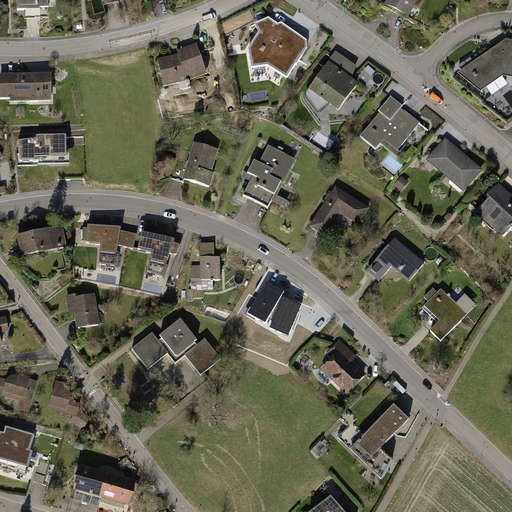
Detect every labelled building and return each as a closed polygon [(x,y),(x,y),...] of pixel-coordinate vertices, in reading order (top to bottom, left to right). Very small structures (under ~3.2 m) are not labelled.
[(16,0),(17,11),(41,9),(42,7),(49,6),(48,0),(16,0)] [(385,0),(383,5),(407,18),(417,0),(385,0)] [(259,33),(249,49),(252,68),(268,66),(287,77),(307,48),(307,40),(282,24),(277,24),(269,18),(255,25),(259,33)] [(511,42),(504,42),(456,75),(479,93),(504,77),(511,78),(511,42)] [(176,55),(156,61),(161,87),(189,81),(205,76),(194,44),(175,52),(176,55)] [(335,51),(308,90),(339,111),(360,83),(352,78),(357,65),(335,51)] [(50,75),(0,75),(0,81),(0,100),(11,99),(11,103),(51,102),(50,75)] [(167,86),(168,92),(191,88),(190,82),(167,86)] [(386,96),(356,135),(376,150),(378,147),(396,160),(420,128),(397,111),(400,106),(386,96)] [(21,144),(18,145),(19,157),(17,157),(18,168),(38,168),(70,167),(70,154),(67,154),(67,139),(48,139),(48,136),(43,136),(20,136),(21,144)] [(439,137),(419,158),(459,195),(478,174),(439,137)] [(195,144),(184,181),(189,182),(211,189),(215,175),(212,174),(219,151),(195,144)] [(268,147),(260,164),(254,161),(247,174),(253,177),(243,196),(249,199),(268,208),(272,201),(285,208),(288,201),(278,196),(284,185),(296,160),(268,147)] [(401,176),(394,185),(402,191),(409,182),(401,176)] [(511,202),(494,186),(473,210),(499,234),(511,220),(511,202)] [(336,187),(310,228),(314,231),(326,238),(341,214),(359,225),(370,208),(336,187)] [(66,249),(62,227),(16,236),(21,258),(66,249)] [(88,229),(83,228),(83,242),(87,242),(87,245),(101,246),(100,265),(114,267),(118,246),(133,249),(136,235),(121,231),(122,229),(88,227),(88,229)] [(175,241),(142,234),(138,251),(153,254),(149,273),(163,277),(175,241)] [(385,252),(368,272),(380,283),(393,268),(410,283),(425,265),(396,240),(385,252)] [(200,266),(192,266),(192,271),(192,290),(188,290),(188,299),(205,298),(205,292),(214,291),(214,282),(221,282),(220,257),(215,257),(214,243),(199,244),(200,266)] [(284,293),(268,283),(247,317),(266,328),(284,293)] [(428,303),(422,309),(438,325),(431,333),(441,343),(477,306),(465,294),(456,303),(441,289),(438,292),(433,288),(423,298),(428,303)] [(84,294),(65,297),(68,316),(75,315),(77,330),(100,327),(95,295),(84,297),(84,294)] [(305,307),(285,298),(270,331),(290,340),(305,307)] [(0,349),(3,349),(0,335),(9,333),(6,317),(0,318),(0,349)] [(157,339),(153,333),(133,348),(147,368),(167,353),(173,360),(182,354),(197,374),(218,359),(203,339),(196,344),(180,322),(157,339)] [(332,359),(321,370),(347,394),(366,374),(353,361),(358,357),(341,340),(327,354),(332,359)] [(7,381),(0,379),(0,396),(21,402),(18,411),(28,414),(34,393),(37,381),(15,375),(7,381)] [(55,384),(48,407),(50,408),(66,412),(70,397),(72,389),(55,384)] [(66,412),(50,408),(49,410),(73,416),(77,417),(79,410),(82,400),(70,397),(66,412)] [(406,418),(394,407),(353,453),(383,481),(393,463),(382,453),(411,421),(406,418)] [(87,415),(79,410),(77,417),(73,416),(70,421),(83,429),(91,418),(87,415)] [(4,436),(0,434),(0,470),(27,478),(33,455),(31,454),(35,438),(6,429),(4,436)] [(49,464),(40,462),(34,482),(44,484),(49,464)] [(107,473),(82,466),(74,492),(100,500),(107,473)] [(100,500),(129,508),(137,482),(107,473),(100,500)] [(331,499),(314,511),(343,511),(337,506),(331,499)]
